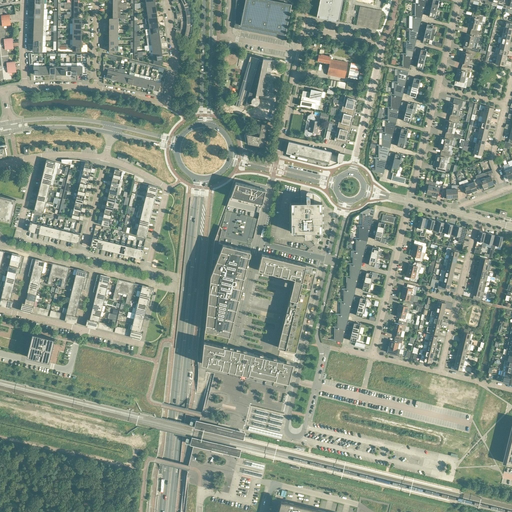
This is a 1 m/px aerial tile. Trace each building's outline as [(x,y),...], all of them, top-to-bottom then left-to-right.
[(237,0),(238,0),(237,0),(235,0),(235,25),(234,25),(234,28),(277,37),(277,32),(285,34),(291,5),(293,5),(293,4),(293,1),(291,1),(291,0),(237,0)] [(320,0),(317,17),(338,22),(338,21),(342,0),(320,0)] [(428,7),(437,9),(437,7),(438,8),(439,4),(438,3),(438,0),(432,0),(432,5),(429,4),(428,7)] [(497,0),(497,3),(496,6),(502,8),(505,8),(507,2),(504,1),(504,0),(497,0)] [(410,16),(422,19),(422,16),(424,9),(427,9),(428,7),(413,3),(416,4),(416,16),(410,16)] [(177,17),(183,16),(182,11),(185,10),(185,11),(186,13),(186,14),(186,15),(192,15),(190,8),(189,4),(178,8),(180,11),(180,13),(176,14),(177,17)] [(427,9),(427,12),(430,12),(429,16),(434,18),(435,14),(436,14),(437,10),(436,10),(437,9),(428,7),(427,9)] [(0,20),(11,19),(10,19),(10,16),(10,15),(3,16),(2,12),(4,12),(3,8),(0,8),(0,20)] [(483,22),(482,22),(483,16),(474,14),(473,17),(470,16),(469,22),(478,24),(482,25),(483,22)] [(181,21),(181,25),(192,26),(192,21),(192,15),(186,15),(186,17),(186,18),(186,20),(186,21),(183,21),(183,16),(177,17),(177,20),(181,19),(181,21)] [(421,21),(422,19),(410,16),(413,17),(412,28),(407,28),(422,32),(422,29),(419,28),(421,21)] [(0,20),(0,32),(6,32),(6,28),(4,29),(4,25),(11,24),(11,23),(10,20),(11,20),(11,19),(0,20)] [(473,29),(472,32),(479,34),(479,31),(476,30),(478,24),(469,22),(468,28),(473,29)] [(425,30),(422,29),(422,32),(434,35),(436,29),(432,28),(433,25),(427,24),(425,30)] [(176,30),(176,32),(175,32),(176,33),(184,35),(190,37),(191,31),(192,26),(181,25),(180,29),(180,30),(176,30)] [(404,41),(416,44),(416,41),(418,34),(421,35),(422,32),(407,28),(407,29),(410,29),(409,41),(404,41)] [(0,32),(0,44),(14,43),(13,43),(12,39),(12,38),(5,39),(5,35),(6,35),(6,32),(0,32)] [(428,43),(429,40),(433,41),(434,35),(422,32),(421,35),(424,35),(422,42),(428,43)] [(466,34),(465,40),(473,42),(477,42),(477,43),(478,37),(479,37),(480,34),(479,34),(472,32),(471,35),(470,35),(466,34)] [(465,40),(463,45),(464,45),(469,47),(468,50),(474,51),(475,48),(477,42),(473,42),(465,40)] [(401,53),(401,54),(415,57),(416,54),(413,54),(415,46),(416,44),(404,41),(407,42),(406,54),(401,53)] [(0,44),(0,45),(1,56),(9,55),(8,52),(7,52),(7,48),(13,48),(13,46),(13,43),(14,43),(0,44)] [(419,55),(416,54),(415,57),(424,59),(425,58),(426,58),(427,54),(426,54),(427,50),(421,49),(419,55)] [(462,51),(460,57),(469,59),(471,54),(475,55),(476,52),(474,51),(468,50),(467,53),(462,51)] [(163,60),(162,54),(153,56),(154,61),(153,64),(161,66),(161,63),(163,62),(163,60)] [(319,54),(317,61),(329,64),(327,75),(345,78),(348,62),(349,58),(335,55),(334,59),(333,59),(333,60),(332,59),(333,58),(332,58),(333,57),(331,56),(332,55),(330,55),(329,55),(329,56),(323,55),(319,54)] [(412,59),(415,60),(415,57),(401,54),(404,54),(403,66),(398,66),(409,69),(410,66),(412,59)] [(1,56),(3,68),(17,66),(16,66),(15,63),(15,62),(8,62),(8,59),(9,59),(9,55),(1,56)] [(250,56),(249,59),(235,106),(245,109),(246,106),(252,103),(252,104),(253,104),(253,105),(254,105),(255,106),(256,106),(257,105),(258,105),(259,104),(259,103),(260,103),(260,102),(260,101),(259,100),(259,99),(259,98),(258,98),(259,94),(269,96),(266,96),(273,61),(276,61),(263,58),(262,61),(259,60),(259,59),(250,56)] [(424,59),(415,57),(415,60),(418,61),(416,67),(422,68),(423,65),(424,65),(425,61),(424,61),(424,59)] [(468,63),(469,59),(460,57),(459,63),(464,64),(464,67),(470,69),(472,69),(472,66),(471,66),(472,63),(468,63)] [(30,71),(33,71),(33,74),(39,74),(39,66),(39,63),(34,62),(34,64),(33,64),(30,64),(30,71)] [(82,67),(77,67),(77,75),(82,75),(87,75),(87,62),(82,62),(82,67)] [(351,63),(348,77),(358,79),(357,82),(362,83),(364,72),(365,69),(360,68),(361,65),(351,63)] [(3,68),(4,81),(4,80),(4,79),(6,79),(6,80),(12,79),(11,75),(10,76),(9,72),(16,71),(16,67),(17,66),(3,68)] [(103,73),(107,74),(106,78),(111,79),(114,68),(109,66),(108,68),(103,67),(103,73)] [(458,69),(456,75),(468,78),(469,78),(470,72),(469,72),(470,69),(464,67),(462,67),(461,70),(458,69)] [(111,79),(111,81),(115,82),(115,80),(117,80),(119,69),(114,68),(111,79)] [(119,69),(117,80),(122,82),(124,74),(125,70),(123,69),(122,69),(121,68),(119,69)] [(409,72),(395,69),(398,70),(398,82),(392,81),(392,82),(408,86),(409,83),(406,82),(408,75),(409,72)] [(466,88),(468,78),(456,75),(455,80),(457,81),(456,86),(466,88)] [(412,84),(409,83),(408,86),(419,88),(421,82),(419,82),(420,79),(414,77),(412,84)] [(163,88),(164,82),(161,81),(160,79),(156,78),(153,89),(159,91),(160,87),(163,88)] [(346,89),(345,91),(359,94),(361,87),(352,85),(353,83),(347,82),(346,89)] [(389,94),(402,98),(403,95),(405,88),(408,88),(408,86),(392,82),(395,83),(394,94),(389,94)] [(418,94),(419,88),(408,86),(408,88),(411,89),(409,95),(415,97),(416,94),(418,94)] [(321,100),(322,91),(311,89),(310,92),(308,92),(303,91),(302,97),(305,97),(321,100)] [(343,101),(354,104),(355,101),(356,101),(357,101),(358,97),(345,93),(345,94),(346,94),(346,97),(344,101),(343,101)] [(402,100),(402,98),(389,94),(392,95),(391,107),(386,107),(402,111),(403,108),(400,107),(402,100)] [(321,100),(305,97),(304,101),(301,100),(300,106),(310,107),(315,109),(316,105),(319,105),(319,106),(321,100)] [(449,102),(448,108),(457,110),(458,107),(460,107),(461,107),(462,106),(463,101),(454,98),(453,103),(449,102)] [(353,107),(354,104),(343,101),(343,102),(344,102),(344,107),(342,109),(341,109),(354,112),(355,108),(353,107)] [(403,108),(402,111),(413,114),(415,114),(417,104),(414,103),(413,104),(407,103),(407,104),(406,109),(403,108)] [(383,119),(383,120),(396,123),(397,120),(398,113),(402,114),(402,111),(386,107),(388,108),(388,119),(383,119)] [(448,108),(447,113),(452,115),(451,118),(459,120),(460,117),(458,116),(460,111),(457,110),(448,108)] [(340,117),(339,117),(350,120),(351,116),(353,117),(354,112),(341,109),(342,110),(343,112),(341,117),(340,117)] [(411,120),(413,114),(402,111),(402,114),(405,114),(403,121),(409,122),(410,119),(411,120)] [(310,121),(309,126),(309,130),(307,129),(305,131),(304,134),(308,139),(306,137),(311,133),(312,132),(317,133),(319,122),(316,121),(316,120),(312,113),(313,113),(312,113),(308,116),(307,119),(308,121),(309,121),(310,121)] [(349,123),(350,120),(339,117),(340,117),(340,122),(339,125),(338,125),(350,128),(351,123),(349,123)] [(445,120),(444,125),(452,127),(456,128),(457,123),(458,123),(459,120),(451,118),(450,121),(445,120)] [(395,125),(396,123),(383,120),(385,120),(385,132),(380,132),(396,136),(397,133),(394,133),(395,125)] [(262,123),(260,129),(260,130),(259,136),(246,134),(244,134),(246,143),(248,143),(251,144),(251,145),(253,145),(263,146),(261,137),(265,138),(267,124),(262,123)] [(336,132),(336,133),(346,135),(347,132),(349,132),(350,128),(338,125),(339,125),(339,128),(337,133),(336,132)] [(448,132),(447,135),(453,137),(460,139),(461,136),(456,134),(457,133),(457,132),(455,132),(456,128),(452,127),(444,125),(442,131),(448,132)] [(400,134),(397,133),(396,136),(407,139),(408,133),(407,132),(407,129),(401,128),(400,134)] [(377,145),(390,148),(390,146),(392,138),(395,139),(396,136),(380,132),(382,133),(382,145),(377,145)] [(345,138),(346,135),(336,133),(337,133),(336,138),(335,140),(334,140),(346,144),(348,139),(347,139),(345,138)] [(441,137),(439,143),(448,145),(451,146),(453,140),(453,137),(447,135),(446,138),(441,137)] [(405,145),(407,139),(396,136),(395,139),(398,140),(397,146),(403,147),(404,145),(405,145)] [(289,141),(287,149),(296,151),(295,155),(298,155),(299,152),(304,153),(306,146),(306,145),(289,141)] [(439,143),(438,148),(443,150),(443,153),(449,154),(450,152),(450,151),(447,150),(448,145),(439,143)] [(302,161),(317,164),(321,149),(306,145),(306,146),(304,153),(302,161)] [(374,157),(390,161),(391,159),(387,158),(389,151),(390,148),(377,145),(379,146),(379,157),(374,157)] [(286,153),(290,154),(289,157),(302,161),(304,153),(299,152),(298,155),(295,155),(296,151),(287,149),(286,153)] [(328,166),(331,154),(331,152),(321,149),(317,164),(322,166),(324,166),(325,166),(326,166),(327,166),(328,166)] [(394,159),(391,159),(390,161),(400,164),(402,158),(400,158),(401,155),(395,153),(394,159)] [(437,155),(435,160),(444,162),(445,157),(448,158),(449,156),(449,154),(443,153),(442,156),(437,155)] [(331,165),(338,163),(337,159),(338,155),(331,154),(328,166),(329,166),(330,166),(331,166),(331,165)] [(390,161),(374,157),(373,158),(376,158),(376,170),(374,170),(372,170),(372,171),(384,174),(386,164),(389,164),(390,161)] [(71,164),(72,160),(70,159),(67,159),(65,159),(63,159),(62,163),(71,165),(70,167),(73,167),(74,164),(71,164)] [(55,162),(46,160),(46,161),(45,161),(44,165),(45,165),(45,166),(54,168),(58,169),(59,163),(55,162)] [(435,160),(434,166),(437,167),(436,170),(445,172),(447,163),(444,162),(435,160)] [(83,170),(94,173),(94,172),(95,169),(91,168),(92,164),(93,163),(88,162),(89,162),(85,161),(83,170)] [(399,170),(400,164),(390,161),(389,164),(392,165),(391,171),(393,172),(391,180),(404,183),(405,178),(396,176),(397,173),(397,170),(399,170)] [(58,169),(54,168),(45,166),(45,167),(44,166),(43,171),(44,171),(53,173),(56,174),(58,169)] [(511,177),(511,174),(509,166),(501,169),(503,175),(506,174),(508,179),(511,177)] [(79,177),(92,180),(93,180),(92,180),(93,177),(89,176),(90,172),(94,173),(83,170),(81,169),(79,177)] [(109,176),(120,179),(122,170),(119,169),(119,170),(115,169),(114,174),(110,173),(109,176)] [(492,179),(495,178),(493,172),(490,173),(491,176),(485,178),(488,186),(494,184),(492,179)] [(475,176),(476,178),(478,184),(481,183),(483,188),(484,188),(484,189),(488,188),(487,186),(488,186),(485,178),(484,173),(475,176)] [(107,184),(118,187),(121,187),(122,179),(120,179),(109,176),(113,177),(112,182),(108,181),(107,184)] [(40,182),(41,182),(50,184),(53,185),(54,180),(52,179),(42,177),(42,178),(41,177),(40,182)] [(80,182),(79,186),(91,188),(90,188),(91,185),(88,184),(89,180),(92,181),(92,180),(81,178),(80,182)] [(472,192),(473,193),(477,192),(476,190),(477,190),(475,185),(478,184),(476,178),(473,179),(474,182),(469,184),(472,192)] [(459,183),(459,184),(462,190),(465,189),(466,194),(472,192),(469,184),(467,180),(459,183)] [(426,181),(424,188),(427,188),(426,193),(432,195),(435,183),(426,181)] [(236,182),(231,195),(262,203),(265,189),(236,182)] [(435,183),(432,195),(432,196),(436,197),(437,196),(439,191),(442,192),(443,186),(440,185),(435,183)] [(105,192),(116,195),(118,187),(107,184),(111,185),(110,189),(106,188),(105,192)] [(451,186),(452,189),(452,198),(458,198),(457,192),(462,190),(459,184),(457,185),(451,186)] [(147,190),(156,193),(157,193),(158,188),(157,188),(157,187),(148,185),(148,187),(147,187),(146,190),(147,190)] [(79,186),(77,193),(89,196),(88,196),(89,193),(86,192),(87,188),(90,188),(91,188),(79,186)] [(446,198),(447,198),(447,199),(451,199),(452,198),(452,189),(446,189),(446,186),(443,186),(442,192),(446,193),(446,198)] [(103,199),(103,200),(114,202),(116,195),(105,192),(109,193),(108,197),(104,196),(103,199)] [(306,202),(300,202),(291,202),(291,232),(305,232),(305,233),(305,239),(311,239),(311,232),(322,232),(322,231),(324,231),(324,228),(322,228),(322,224),(324,224),(324,221),(322,221),(322,216),(324,216),(324,214),(322,214),(322,209),(324,209),(324,207),(322,207),(322,202),(320,202),(320,200),(320,199),(320,198),(319,198),(319,197),(318,197),(317,196),(316,195),(314,194),(312,193),(311,193),(310,192),(309,192),(308,192),(308,193),(307,193),(306,193),(306,194),(306,201),(306,202)] [(89,196),(77,193),(75,201),(87,204),(87,201),(84,200),(85,195),(89,196)] [(0,219),(11,222),(15,203),(16,199),(0,195),(0,219)] [(101,207),(101,208),(113,210),(113,207),(117,208),(119,203),(114,202),(103,200),(107,201),(106,205),(102,204),(101,207)] [(75,201),(73,209),(85,212),(85,209),(82,208),(83,203),(87,204),(75,201)] [(139,206),(138,212),(142,213),(151,215),(152,215),(153,211),(152,210),(152,209),(139,206)] [(99,215),(99,216),(111,218),(113,210),(101,208),(105,209),(104,213),(100,212),(100,215),(99,215)] [(357,226),(373,229),(374,227),(371,226),(374,215),(375,210),(368,208),(360,213),(362,214),(362,225),(357,225),(357,226)] [(70,217),(83,220),(83,216),(80,216),(81,211),(85,212),(73,209),(72,217),(70,217)] [(151,215),(142,213),(138,212),(136,217),(140,218),(149,220),(150,220),(151,216),(150,216),(151,215)] [(374,227),(373,229),(384,232),(385,226),(384,226),(385,223),(384,223),(385,221),(393,223),(395,217),(386,215),(383,214),(382,219),(382,220),(382,222),(379,221),(377,228),(374,227)] [(99,216),(103,217),(102,221),(98,220),(98,223),(97,223),(97,224),(101,225),(110,227),(110,226),(109,226),(111,218),(99,216)] [(136,217),(135,223),(136,223),(138,224),(139,224),(148,226),(149,226),(150,222),(149,222),(149,220),(140,218),(136,217)] [(420,217),(417,228),(423,229),(422,232),(421,232),(420,235),(424,237),(425,233),(426,232),(427,229),(426,229),(429,219),(428,220),(426,219),(426,218),(420,217)] [(432,232),(435,232),(438,221),(437,222),(435,221),(435,220),(429,219),(426,229),(427,229),(432,230),(432,232)] [(32,222),(30,222),(28,231),(29,231),(29,232),(33,233),(34,232),(36,223),(36,222),(33,221),(32,222)] [(443,236),(444,236),(447,223),(446,224),(444,223),(438,221),(435,232),(435,233),(436,231),(440,232),(439,236),(443,237),(443,236)] [(136,223),(135,228),(137,228),(137,229),(138,229),(137,229),(147,232),(147,231),(147,232),(148,231),(149,227),(148,227),(148,226),(139,224),(138,224),(136,223)] [(453,237),(456,225),(456,226),(453,225),(447,223),(444,236),(445,233),(450,234),(450,236),(453,237)] [(459,238),(458,241),(463,243),(466,229),(462,228),(462,227),(456,225),(453,237),(453,236),(459,238)] [(288,384),(293,363),(232,348),(227,347),(250,251),(230,246),(220,243),(219,243),(222,231),(222,229),(220,226),(214,242),(202,363),(213,366),(213,367),(221,369),(221,368),(228,370),(238,372),(238,373),(246,375),(246,374),(255,376),(255,377),(262,379),(263,378),(271,380),(271,381),(279,383),(279,382),(288,384)] [(372,235),(373,232),(373,229),(357,226),(359,226),(359,238),(354,238),(367,241),(368,239),(369,234),(372,235)] [(62,240),(67,241),(67,240),(70,228),(64,227),(64,229),(61,239),(63,239),(62,240)] [(73,242),(75,233),(75,232),(76,229),(70,228),(67,240),(68,240),(68,241),(72,242),(73,242)] [(136,235),(145,237),(146,237),(147,233),(146,233),(147,232),(137,229),(137,231),(136,231),(135,235),(136,235)] [(373,232),(372,235),(375,235),(375,237),(374,238),(374,239),(380,241),(379,242),(384,243),(385,239),(383,238),(384,232),(373,229),(373,232)] [(477,241),(483,242),(485,233),(479,231),(477,241)] [(486,246),(491,248),(494,236),(494,235),(488,233),(488,234),(485,233),(483,242),(481,247),(485,248),(485,246),(486,246)] [(93,237),(91,246),(91,247),(95,248),(95,247),(96,247),(99,238),(97,238),(97,237),(93,236),(93,237)] [(494,236),(491,248),(491,249),(494,250),(495,245),(501,247),(503,237),(497,236),(494,236)] [(367,241),(354,238),(356,239),(356,251),(351,251),(367,255),(368,252),(365,251),(367,244),(367,241)] [(104,240),(102,249),(102,250),(106,251),(106,250),(108,250),(110,241),(108,241),(108,240),(104,239),(104,240)] [(422,246),(425,247),(426,243),(420,242),(419,245),(414,244),(412,250),(421,252),(422,246)] [(141,258),(143,249),(141,249),(141,248),(138,247),(138,248),(137,248),(135,257),(135,258),(140,259),(140,258),(141,258)] [(371,253),(368,252),(367,255),(378,257),(379,251),(378,251),(379,248),(378,248),(372,247),(371,253)] [(458,252),(454,251),(454,249),(447,247),(445,254),(449,255),(457,257),(457,255),(458,255),(459,254),(459,253),(459,252),(458,252)] [(421,252),(412,250),(411,256),(416,257),(415,260),(421,261),(422,258),(423,258),(426,253),(421,252)] [(348,263),(361,267),(362,264),(363,257),(366,258),(367,255),(351,251),(353,252),(353,263),(348,263)] [(23,262),(24,259),(24,257),(21,256),(21,255),(12,253),(11,259),(23,262)] [(258,269),(294,278),(292,287),(278,347),(296,352),(310,295),(311,291),(311,289),(317,267),(274,256),(262,254),(258,269)] [(369,258),(368,265),(374,266),(373,267),(378,268),(379,264),(376,263),(378,257),(367,255),(366,258),(369,258)] [(35,259),(32,258),(32,261),(31,264),(43,267),(45,261),(36,258),(36,259),(35,259)] [(22,268),(23,262),(11,259),(9,265),(22,268)] [(420,267),(421,264),(415,262),(414,265),(409,264),(407,270),(419,273),(420,270),(421,267),(420,267)] [(360,269),(361,267),(348,263),(348,264),(350,264),(349,276),(345,276),(361,280),(362,277),(359,277),(360,269)] [(42,273),(43,267),(31,264),(29,270),(42,273)] [(53,276),(58,277),(61,265),(54,264),(53,265),(54,265),(53,268),(53,269),(55,269),(54,271),(54,273),(51,272),(49,279),(52,280),(53,276)] [(9,265),(8,270),(17,273),(20,274),(22,268),(9,265)] [(65,283),(67,276),(64,276),(64,273),(65,272),(67,272),(68,272),(67,272),(68,268),(68,267),(61,265),(58,277),(63,278),(62,282),(65,283)] [(477,273),(485,275),(488,276),(489,270),(486,270),(475,267),(475,269),(478,269),(477,273)] [(88,278),(89,275),(89,272),(86,272),(87,271),(86,271),(77,269),(76,275),(88,278)] [(16,278),(17,273),(8,270),(6,270),(4,275),(6,276),(16,278)] [(28,276),(31,276),(41,278),(42,273),(29,270),(28,276)] [(410,280),(417,282),(417,279),(418,279),(419,277),(418,277),(419,273),(407,270),(406,276),(411,277),(410,280)] [(453,273),(442,270),(441,270),(440,275),(441,275),(452,278),(453,273)] [(372,273),(366,272),(365,278),(362,277),(361,280),(372,283),(373,277),(376,278),(377,273),(372,272),(372,273)] [(97,277),(96,280),(108,283),(110,277),(101,274),(101,275),(100,275),(97,274),(97,277)] [(87,284),(88,278),(76,275),(74,281),(87,284)] [(342,288),(342,289),(355,292),(355,290),(357,282),(360,283),(361,280),(345,276),(347,277),(346,289),(342,288)] [(475,280),(474,283),(485,286),(486,281),(484,280),(473,278),(472,279),(475,280)] [(96,280),(94,286),(107,289),(108,283),(96,280)] [(118,292),(123,293),(126,281),(119,280),(119,281),(118,284),(117,284),(118,284),(118,285),(120,285),(119,287),(119,289),(116,288),(114,295),(117,296),(118,292)] [(361,280),(360,283),(363,284),(362,289),(362,290),(368,291),(367,292),(372,294),(373,289),(370,289),(372,283),(361,280)] [(439,280),(437,288),(447,290),(447,288),(449,289),(450,283),(439,280)] [(13,289),(14,284),(5,281),(2,281),(1,286),(4,287),(13,289)] [(74,281),(73,286),(82,289),(85,290),(87,284),(74,281)] [(133,283),(126,281),(123,293),(128,294),(127,298),(130,299),(132,292),(129,291),(129,289),(130,287),(132,288),(133,284),(133,283)] [(416,286),(409,284),(408,287),(403,286),(402,292),(413,295),(416,286)] [(142,285),(141,291),(153,294),(155,288),(151,288),(152,287),(151,287),(152,287),(142,285)] [(106,294),(107,289),(94,286),(93,292),(96,292),(106,294)] [(472,294),(474,295),(473,299),(482,301),(484,291),(470,288),(470,290),(473,290),(472,294)] [(339,301),(355,305),(355,302),(352,302),(354,294),(355,292),(342,289),(343,289),(343,301),(339,301)] [(152,300),(153,294),(141,291),(139,297),(152,300)] [(414,295),(413,295),(402,292),(400,298),(405,299),(405,302),(411,304),(412,304),(414,295)] [(39,296),(36,295),(27,293),(26,298),(35,301),(38,301),(38,300),(39,299),(40,298),(39,297),(39,296)] [(139,297),(138,302),(147,304),(147,305),(150,306),(152,300),(139,297)] [(355,302),(355,305),(365,308),(367,302),(365,301),(366,299),(366,298),(360,297),(359,303),(355,302)] [(433,304),(433,306),(444,308),(446,303),(444,303),(445,301),(438,300),(437,304),(433,304)] [(147,304),(138,302),(135,301),(133,307),(137,308),(146,310),(147,305),(147,304)] [(335,314),(345,316),(349,317),(349,315),(351,307),(354,308),(355,305),(339,301),(339,302),(340,302),(340,314),(335,314)] [(409,313),(410,307),(411,304),(405,302),(404,306),(399,304),(397,310),(409,313)] [(357,309),(356,315),(360,316),(361,316),(362,317),(362,316),(362,314),(364,314),(365,308),(355,305),(354,308),(357,309)] [(396,316),(401,317),(400,320),(407,322),(407,319),(408,316),(409,313),(397,310),(396,316)] [(349,317),(345,316),(335,314),(337,315),(337,316),(337,326),(332,326),(332,327),(349,331),(349,328),(346,327),(348,319),(349,317)] [(393,328),(402,330),(404,331),(406,326),(407,322),(400,320),(399,320),(398,323),(394,322),(394,323),(393,324),(394,325),(394,326),(393,327),(393,328)] [(352,329),(349,328),(349,331),(359,333),(361,327),(359,327),(360,324),(354,322),(352,329)] [(131,330),(134,330),(137,331),(140,332),(141,332),(142,327),(133,324),(130,324),(128,329),(131,329),(131,330)] [(329,339),(342,343),(345,333),(348,333),(349,331),(332,327),(334,327),(334,339),(329,339)] [(427,332),(430,333),(438,335),(439,329),(427,327),(427,330),(427,332)] [(393,328),(392,334),(395,335),(397,335),(396,339),(402,340),(403,337),(400,336),(402,330),(393,328)] [(470,334),(472,334),(473,331),(462,328),(461,331),(463,332),(462,335),(459,334),(459,336),(469,339),(470,334)] [(351,334),(349,340),(353,341),(355,342),(356,342),(356,339),(358,339),(359,333),(349,331),(348,333),(351,334)] [(55,339),(32,333),(27,357),(49,362),(55,339)] [(436,342),(437,336),(426,333),(425,339),(436,342)] [(459,336),(458,338),(461,338),(460,342),(468,344),(471,345),(472,339),(469,339),(459,336)] [(388,346),(400,349),(401,346),(402,340),(396,339),(395,342),(390,340),(389,346),(388,346)] [(393,354),(393,355),(401,357),(401,354),(399,353),(400,349),(388,346),(387,352),(391,353),(393,354)] [(98,349),(92,373),(114,378),(120,355),(98,349)] [(500,376),(511,378),(511,372),(511,373),(502,370),(500,376)] [(499,381),(511,384),(511,381),(511,380),(511,378),(500,376),(499,381)] [(258,408),(253,426),(257,427),(256,432),(259,432),(274,436),(275,432),(270,431),(271,426),(274,426),(273,430),(281,432),(285,414),(258,408)] [(198,422),(196,430),(244,442),(246,434),(198,422)] [(511,426),(503,463),(511,464),(511,426)] [(194,439),(192,447),(240,459),(242,451),(194,439)] [(246,474),(263,477),(266,464),(247,460),(244,474),(246,474)] [(326,511),(281,501),(277,511),(326,511)]
